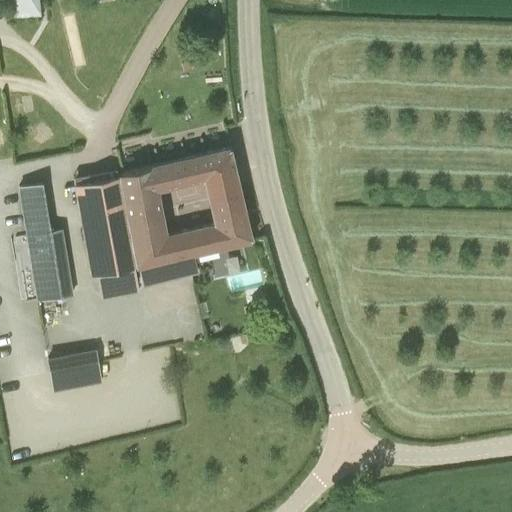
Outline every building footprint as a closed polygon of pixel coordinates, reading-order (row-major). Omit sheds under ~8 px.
[(12,0),(14,12),(41,10),(40,0),(12,0)] [(187,67),(213,59),(207,38),(180,47),(187,67)] [(141,282),(194,269),(197,269),(193,251),(251,237),(230,146),(121,171),(121,173),(73,183),(90,276),(114,271),(138,266),(141,282)] [(43,183),(19,187),(38,300),(71,294),(61,229),(51,230),(43,183)] [(233,290),(264,280),(260,266),(229,276),(233,290)] [(94,348),(47,356),(52,387),(100,379),(94,348)]
